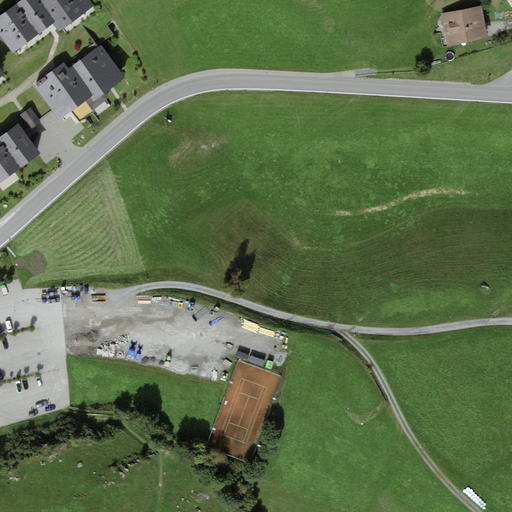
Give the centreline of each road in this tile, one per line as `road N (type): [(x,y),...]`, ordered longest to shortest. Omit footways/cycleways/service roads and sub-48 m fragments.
road 1 (tertiary): [(0,236),(140,112),(191,86),(255,80),(511,95)]
road 2 (track): [(58,298),(181,283),(339,328)]
road 3 (track): [(339,328),(365,352),(412,434),(478,511)]
road 4 (track): [(339,328),(407,332),(511,321)]
